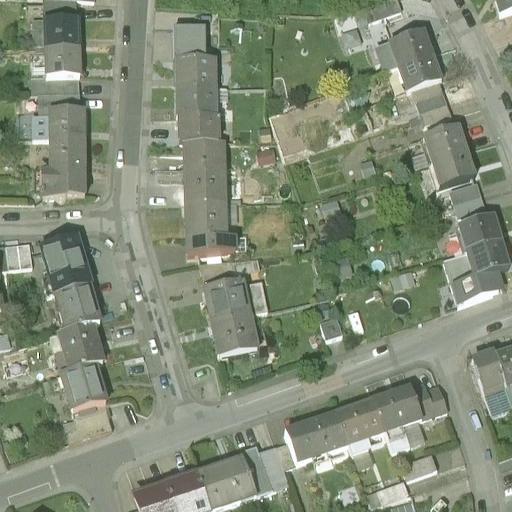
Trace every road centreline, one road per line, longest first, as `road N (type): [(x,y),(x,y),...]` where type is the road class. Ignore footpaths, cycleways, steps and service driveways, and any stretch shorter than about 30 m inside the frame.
road 1 (residential): [(433,342),(184,432)]
road 2 (residential): [(127,225),(123,173),(136,0)]
road 3 (residential): [(184,432),(127,225)]
road 4 (residential): [(487,511),(468,432),(433,342)]
road 5 (residential): [(511,143),(445,0)]
road 6 (residential): [(127,225),(0,229)]
